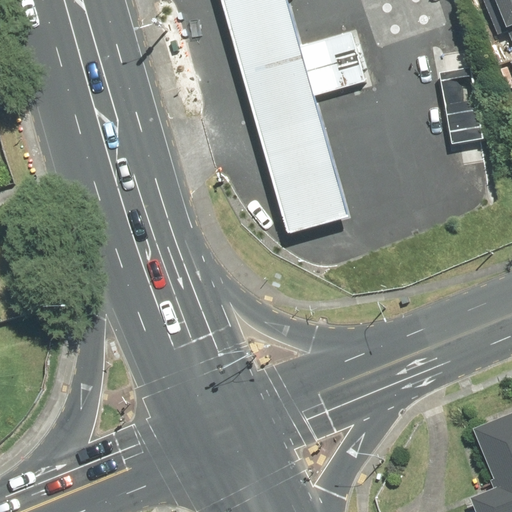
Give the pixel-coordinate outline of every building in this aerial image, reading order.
[(303,47),(290,0),(228,0),(294,233),(351,217),(320,103),(303,47)] [(511,0),(484,0),(504,50),(511,46),(511,0)] [(357,32),(303,47),(320,103),(374,87),(357,32)] [(447,75),(459,147),(485,143),(474,70),(447,75)] [(511,511),(511,413),(476,427),(500,489),(473,499),(478,511),(511,511)]
